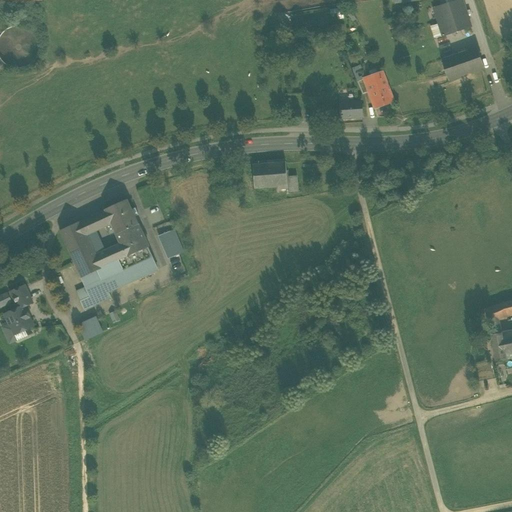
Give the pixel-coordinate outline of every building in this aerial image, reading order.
[(439,24),(443,36),(470,26),(462,4),(461,0),(454,3),(447,5),(434,10),(439,24)] [(434,39),(443,36),(439,24),(430,27),(434,39)] [(9,66),(17,68),(25,67),(32,63),(37,57),(39,49),(38,40),(34,33),(28,28),(20,26),(11,27),(4,31),(0,36),(0,57),(2,61),(9,66)] [(441,60),(448,81),(484,69),(477,48),(441,60)] [(359,60),(355,50),(348,52),(352,63),(359,60)] [(369,92),(375,109),(393,103),(382,72),(365,79),(370,92),(369,92),(370,92),(369,92)] [(363,95),(369,92),(370,92),(369,92),(370,92),(365,79),(357,82),(363,95)] [(362,117),(361,102),(340,103),(341,119),(362,117)] [(277,193),(287,192),(288,192),(287,177),(286,162),(253,165),(253,170),(255,189),(276,187),(277,193)] [(296,176),(287,177),(288,192),(287,192),(287,194),(298,193),(296,176)] [(116,233),(117,235),(138,225),(128,205),(127,201),(106,210),(112,223),(116,233)] [(97,215),(103,228),(105,226),(112,223),(106,210),(97,215)] [(97,215),(90,218),(96,231),(103,228),(97,215)] [(87,235),(96,231),(90,218),(60,231),(75,265),(96,255),(87,235)] [(171,220),(154,227),(157,235),(174,229),(171,220)] [(116,233),(112,223),(105,226),(109,236),(116,233)] [(117,235),(121,244),(127,257),(147,247),(148,247),(138,225),(117,235)] [(175,230),(170,232),(179,254),(184,252),(175,230)] [(96,231),(87,235),(96,255),(105,251),(96,231)] [(159,237),(168,259),(179,254),(170,232),(159,237)] [(81,277),(127,257),(121,244),(105,251),(96,255),(75,265),(81,277)] [(158,270),(147,247),(127,257),(81,277),(85,287),(91,300),(108,292),(158,270)] [(14,335),(15,334),(24,330),(33,326),(24,306),(32,303),(25,286),(10,293),(18,309),(5,315),(9,324),(14,335)] [(91,300),(85,287),(76,291),(84,310),(111,298),(108,292),(91,300)] [(0,309),(13,303),(7,292),(0,295),(0,309)] [(511,300),(487,309),(489,323),(491,333),(502,331),(499,319),(511,314),(511,300)] [(119,321),(116,311),(109,314),(113,323),(119,321)] [(96,316),(77,324),(84,341),(104,332),(96,316)] [(10,344),(17,340),(15,334),(14,335),(9,324),(2,328),(10,344)] [(511,329),(502,331),(491,333),(495,361),(511,358),(511,329)] [(15,334),(17,340),(27,336),(24,330),(15,334)]
